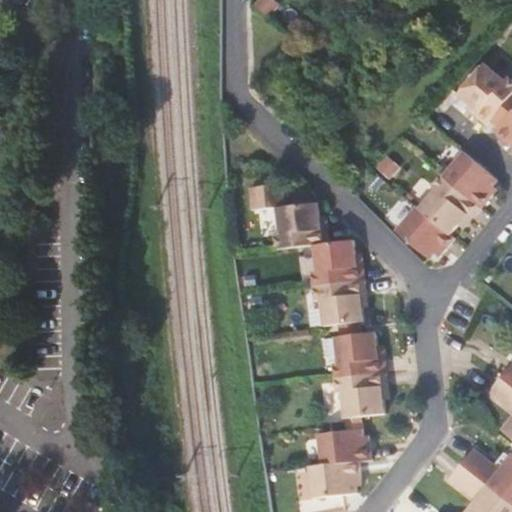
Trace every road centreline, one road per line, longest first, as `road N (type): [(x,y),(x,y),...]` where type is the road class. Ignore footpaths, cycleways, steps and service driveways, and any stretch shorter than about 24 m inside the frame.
road 1 (residential): [(366,511),(435,425),(421,292),(413,272),(237,93),(236,0)]
road 2 (residential): [(75,0),(69,340),(102,469),(122,511)]
